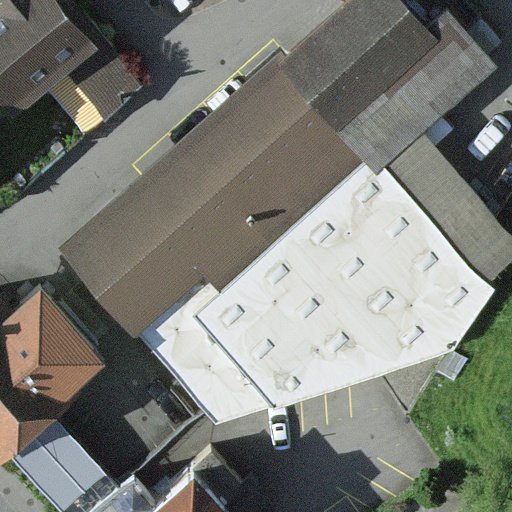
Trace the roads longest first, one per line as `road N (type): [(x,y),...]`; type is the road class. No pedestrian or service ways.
road 1 (residential): [(0,239),(194,77)]
road 2 (residential): [(194,77),(301,0)]
